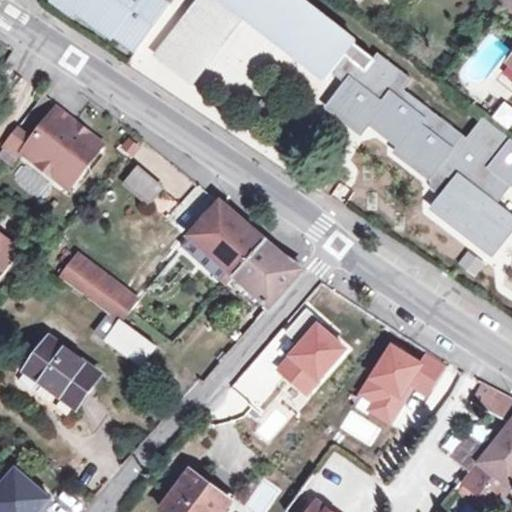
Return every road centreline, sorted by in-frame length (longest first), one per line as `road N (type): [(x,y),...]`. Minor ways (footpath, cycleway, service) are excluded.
road 1 (tertiary): [(0,11),(339,241)]
road 2 (unclassified): [(100,511),(339,241)]
road 3 (tertiary): [(339,241),(511,354)]
